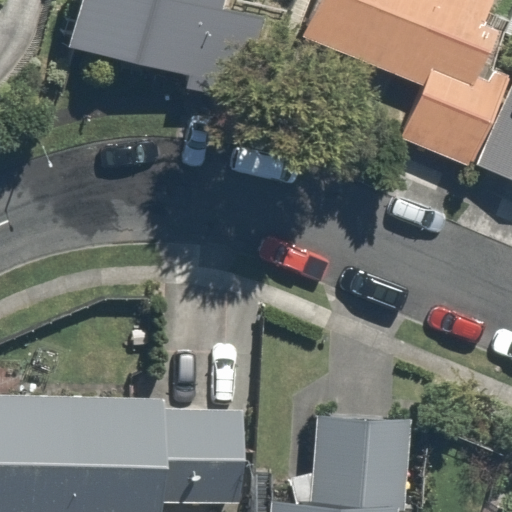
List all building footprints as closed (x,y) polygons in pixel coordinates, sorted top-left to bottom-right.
[(45,0),(39,31),(170,60),(165,79),(244,96),(263,8),(226,0),(45,0)] [(466,0),(283,0),(275,19),(411,75),(392,122),(455,148),(485,77),(454,64),(475,13),(463,8),(466,0)] [(511,44),(466,156),(511,175),(511,44)] [(0,511),(145,511),(145,504),(230,506),(232,399),(0,393),(0,511)] [(398,509),(404,409),(304,408),(300,470),(261,467),(258,511),(389,511),(389,508),(398,509)]
